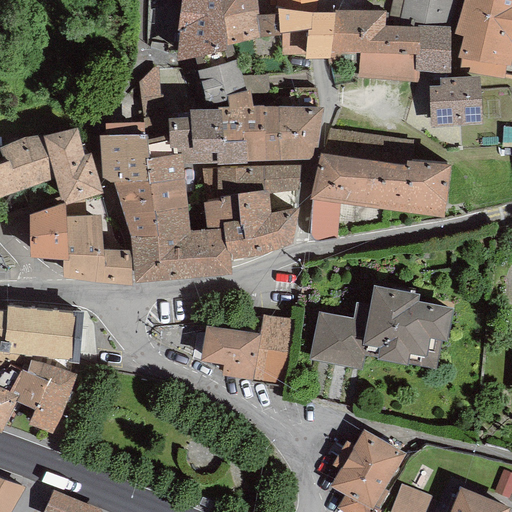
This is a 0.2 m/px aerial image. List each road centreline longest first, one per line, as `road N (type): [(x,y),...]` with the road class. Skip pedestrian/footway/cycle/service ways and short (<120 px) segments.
road 1 (residential): [(135,286),(131,232),(104,185),(93,120),(134,67),(140,0)]
road 2 (residential): [(327,0),(318,50),(327,99),(292,256)]
road 3 (residential): [(276,433),(307,414),(511,455)]
road 4 (residential): [(276,433),(240,397),(144,356),(122,335),(114,293)]
road 5 (residential): [(511,210),(292,256)]
road 6 (residential): [(292,256),(203,280),(135,286)]
road 7 (primary): [(163,511),(43,463)]
